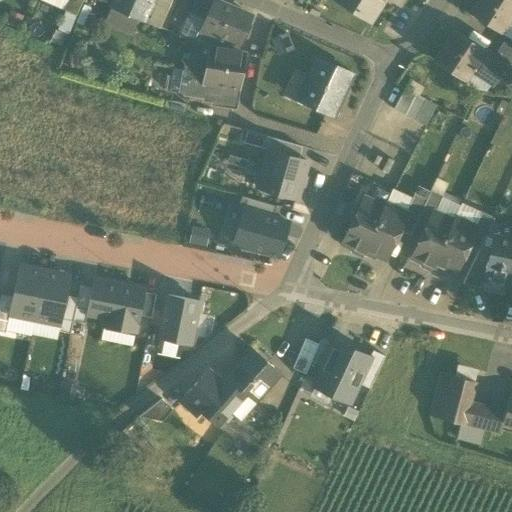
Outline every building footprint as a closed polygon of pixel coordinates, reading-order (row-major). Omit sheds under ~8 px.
[(69,0),(39,0),(39,1),(64,11),(69,0)] [(69,0),(64,11),(76,17),(83,0),(69,0)] [(138,20),(144,23),(153,0),(114,0),(111,8),(138,20)] [(153,0),(144,23),(160,29),(172,0),(153,0)] [(195,0),(188,18),(199,23),(207,3),(199,0),(195,0)] [(370,21),(383,0),(337,0),(343,3),(344,8),(350,11),(355,11),(370,21)] [(480,0),(470,15),(499,35),(500,34),(511,15),(511,4),(505,0),(480,0)] [(251,17),(216,2),(214,6),(205,25),(202,31),(239,45),(251,17)] [(214,6),(207,3),(199,23),(205,25),(214,6)] [(84,5),(75,23),(83,27),(91,8),(84,5)] [(138,20),(111,8),(104,25),(131,36),(138,20)] [(23,16),(10,11),(5,24),(18,29),(23,16)] [(76,17),(64,11),(56,30),(68,35),(76,17)] [(511,15),(500,34),(505,37),(511,42),(511,41),(511,15)] [(184,40),(196,44),(202,31),(205,25),(199,23),(188,18),(179,38),(184,40)] [(56,30),(50,43),(62,48),(68,35),(56,30)] [(236,51),(239,45),(202,31),(196,44),(198,45),(214,48),(236,51)] [(287,32),(270,39),(278,56),(294,49),(287,32)] [(466,80),(473,70),(483,53),(483,52),(451,32),(434,60),(466,80)] [(505,37),(498,47),(511,56),(511,41),(511,42),(505,37)] [(195,60),(196,61),(197,54),(198,50),(198,45),(196,44),(184,40),(184,59),(195,60)] [(198,45),(198,50),(205,51),(204,55),(212,56),(214,48),(198,45)] [(511,72),(511,56),(498,47),(491,58),(502,65),(511,72)] [(236,51),(214,48),(212,56),(204,55),(197,54),(196,61),(195,60),(193,68),(190,68),(190,72),(185,95),(212,99),(212,100),(212,105),(232,108),(235,90),(239,91),(245,52),(236,51)] [(491,58),(483,53),(473,70),(491,82),(502,65),(491,58)] [(312,106),(334,115),(352,75),(315,58),(314,60),(315,60),(299,98),(297,98),(297,99),(312,106)] [(306,77),(297,98),(299,98),(315,60),(314,60),(306,77)] [(168,92),(185,95),(190,72),(172,69),(168,92)] [(485,92),(491,82),(473,70),(466,80),(464,85),(471,89),(485,92)] [(283,93),(297,99),(297,98),(306,77),(292,71),(283,93)] [(23,85),(15,129),(35,133),(62,138),(71,94),(23,85)] [(393,110),(417,122),(428,101),(404,89),(393,110)] [(325,137),(334,115),(312,106),(301,130),(325,137)] [(122,150),(151,159),(161,162),(164,151),(171,152),(177,132),(171,130),(173,122),(133,111),(122,150)] [(33,145),(35,133),(15,129),(12,140),(33,145)] [(269,151),(299,159),(302,147),(253,133),(249,144),(269,151)] [(299,159),(269,151),(258,189),(295,200),(307,161),(299,159)] [(173,165),(161,162),(151,159),(148,171),(169,177),(173,165)] [(382,169),(388,172),(392,163),(386,160),(382,169)] [(436,177),(430,192),(441,198),(448,183),(436,177)] [(405,213),(413,197),(394,188),(386,204),(405,213)] [(430,192),(424,203),(414,225),(425,230),(433,213),(434,213),(441,198),(430,192)] [(241,196),(237,209),(243,211),(244,210),(272,218),(275,207),(241,196)] [(409,235),(414,225),(424,203),(413,197),(405,213),(406,214),(398,230),(409,235)] [(460,207),(441,198),(434,213),(453,222),(455,219),(460,207)] [(362,256),(363,252),(384,208),(364,199),(342,245),(351,249),(352,251),(362,256)] [(386,204),(384,208),(363,252),(373,256),(375,256),(385,260),(398,230),(406,214),(405,213),(386,204)] [(460,207),(455,219),(474,228),(481,213),(462,204),(460,207)] [(272,218),(244,210),(243,211),(234,244),(277,257),(288,222),(272,218)] [(431,270),(433,266),(453,222),(434,213),(433,213),(425,230),(412,259),(421,263),(422,265),(431,270)] [(467,246),(478,251),(493,219),(481,213),(474,228),(475,228),(467,246)] [(455,219),(453,222),(433,266),(442,271),(445,270),(454,274),(467,246),(475,228),(474,228),(455,219)] [(191,226),(187,243),(205,247),(209,230),(191,226)] [(483,280),(509,285),(511,269),(511,228),(502,226),(498,236),(494,236),(492,246),(493,247),(486,261),(482,279),(483,280)] [(462,284),(481,287),(483,280),(482,279),(486,261),(474,259),(462,284)] [(34,320),(44,270),(19,265),(12,298),(8,315),(34,320)] [(65,296),(69,275),(44,270),(34,320),(59,326),(65,296)] [(144,290),(93,280),(86,314),(105,318),(114,320),(112,328),(135,332),(139,316),(144,292),(144,290)] [(84,323),(91,288),(80,285),(77,298),(72,320),(84,323)] [(144,292),(139,316),(151,318),(156,294),(144,292)] [(12,298),(0,295),(0,296),(0,331),(5,332),(5,331),(8,315),(12,298)] [(190,344),(198,302),(167,295),(159,338),(190,344)] [(77,298),(65,296),(59,326),(58,331),(70,333),(72,320),(77,298)] [(31,336),(34,320),(8,315),(5,331),(31,336)] [(103,326),(112,328),(114,320),(105,318),(103,326)] [(34,320),(31,336),(56,341),(58,331),(59,326),(34,320)] [(112,328),(103,326),(100,341),(132,347),(135,332),(112,328)] [(292,369),(305,374),(311,361),(318,344),(305,340),(292,369)] [(322,367),(332,346),(320,340),(318,344),(311,361),(322,367)] [(348,349),(333,343),(332,346),(322,367),(313,386),(332,395),(349,403),(358,384),(370,358),(369,358),(348,348),(348,349)] [(252,349),(227,377),(246,394),(254,401),(276,377),(264,366),(267,362),(252,349)] [(372,350),(369,358),(370,358),(358,384),(369,389),(384,356),(372,350)] [(279,373),(267,362),(264,366),(276,377),(279,373)] [(454,377),(474,383),(477,373),(457,367),(454,377)] [(230,412),(246,394),(227,377),(222,383),(207,370),(180,401),(196,416),(200,412),(217,426),(230,412)] [(439,420),(451,377),(439,373),(428,417),(439,420)] [(464,427),(464,425),(468,410),(470,403),(476,383),(474,383),(454,377),(451,377),(439,420),(460,426),(464,427)] [(332,395),(313,386),(308,396),(327,405),(332,395)] [(238,419),(254,401),(246,394),(230,412),(238,419)] [(502,426),(511,428),(511,396),(509,395),(504,413),(502,419),(500,425),(502,426)] [(172,409),(162,400),(140,417),(162,421),(172,409)] [(504,413),(470,403),(468,410),(492,416),(502,419),(504,413)] [(485,431),(488,432),(492,416),(468,410),(464,425),(485,431)] [(502,419),(492,416),(488,432),(499,435),(502,426),(500,425),(502,419)] [(464,427),(460,426),(457,435),(461,436),(481,444),(485,431),(464,425),(464,427)]
